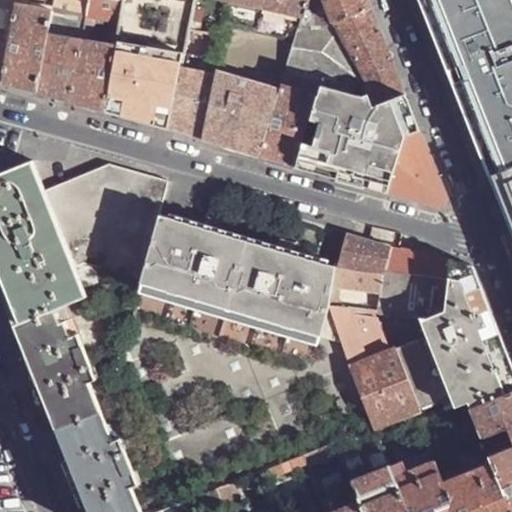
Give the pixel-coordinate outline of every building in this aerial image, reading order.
[(0,0),(0,40),(11,42),(18,4),(18,0),(0,0)] [(89,0),(87,16),(96,18),(114,20),(122,22),(124,11),(125,0),(89,0)] [(125,0),(124,11),(191,23),(194,5),(195,0),(125,0)] [(267,0),(266,8),(294,14),(304,16),(309,0),(267,0)] [(309,0),(304,16),(290,64),(324,72),(337,76),(366,77),(336,20),(335,21),(326,0),(309,0)] [(371,7),(367,0),(326,0),(335,21),(336,20),(371,7)] [(511,3),(510,0),(421,0),(458,91),(491,175),(511,166),(511,35),(501,8),(511,3)] [(511,3),(501,8),(511,35),(511,3)] [(24,89),(38,93),(48,35),(53,10),(18,4),(11,42),(4,83),(24,89)] [(191,23),(190,29),(199,30),(204,6),(194,5),(191,23)] [(375,103),(405,94),(394,66),(371,7),(336,20),(366,77),(369,83),(366,84),(370,92),(375,103)] [(53,10),(48,35),(82,41),(84,32),(87,16),(53,10)] [(184,60),(190,29),(191,23),(124,11),(122,22),(118,47),(117,49),(184,60)] [(93,33),(96,18),(87,16),(84,32),(93,33)] [(122,22),(114,20),(109,46),(118,47),(122,22)] [(216,68),(222,35),(199,30),(190,29),(184,60),(182,68),(183,69),(214,75),(216,68)] [(72,102),(82,41),(48,35),(38,93),(53,97),(72,102)] [(11,42),(0,40),(0,82),(4,83),(11,42)] [(93,108),(107,112),(113,71),(117,49),(118,47),(109,46),(82,41),(72,102),(93,108)] [(182,68),(184,60),(117,49),(113,71),(122,73),(179,83),(182,68)] [(317,96),(324,72),(290,64),(283,86),(317,96)] [(189,134),(201,137),(211,93),(214,75),(183,69),(182,68),(179,83),(171,129),(189,134)] [(261,155),(275,111),(283,87),(216,68),(214,75),(211,93),(201,137),(228,145),(261,155)] [(113,71),(107,112),(135,119),(171,129),(179,83),(122,73),(113,71)] [(322,83),(299,165),(348,180),(390,192),(406,136),(419,131),(411,109),(405,112),(400,100),(406,97),(405,94),(375,103),(370,92),(365,95),(322,83)] [(261,155),(295,165),(317,96),(283,86),(283,87),(275,111),(261,155)] [(411,109),(406,97),(400,100),(405,112),(411,109)] [(414,199),(444,207),(448,202),(419,131),(406,136),(390,192),(414,199)] [(0,174),(0,266),(4,276),(0,277),(0,283),(17,326),(56,310),(61,308),(89,297),(78,268),(47,191),(34,161),(0,174)] [(47,191),(78,268),(91,262),(144,277),(161,215),(170,180),(112,164),(47,191)] [(511,166),(491,175),(511,230),(511,166)] [(144,277),(142,281),(322,333),(330,306),(334,265),(335,264),(161,215),(144,277)] [(371,239),(347,232),(344,241),(337,264),(335,264),(334,265),(330,306),(349,309),(377,312),(379,313),(380,311),(390,244),(371,239)] [(444,311),(450,259),(434,255),(390,244),(380,311),(398,314),(407,315),(420,317),(426,318),(444,311)] [(450,259),(444,311),(426,318),(420,317),(428,337),(451,396),(456,407),(458,406),(468,402),(471,408),(511,392),(511,364),(473,264),(450,259)] [(142,281),(140,289),(320,340),(322,333),(142,281)] [(351,365),(330,306),(322,333),(320,340),(140,289),(120,365),(176,505),(216,490),(230,484),(259,472),(303,455),(318,448),(337,439),(374,424),(351,365)] [(351,365),(367,359),(351,315),(349,309),(330,306),(351,365)] [(61,308),(56,310),(62,323),(66,321),(61,308)] [(349,309),(351,315),(375,318),(377,312),(349,309)] [(59,430),(103,412),(91,383),(86,372),(82,360),(78,348),(73,337),(66,321),(62,323),(56,310),(17,326),(59,430)] [(367,359),(389,351),(377,318),(375,318),(351,315),(367,359)] [(79,334),(73,337),(78,348),(84,346),(79,334)] [(396,349),(419,408),(442,400),(451,396),(428,337),(396,349)] [(84,346),(78,348),(82,360),(88,358),(84,346)] [(419,408),(396,349),(395,348),(389,351),(367,359),(351,365),(374,424),(375,426),(419,408)] [(88,358),(82,360),(86,372),(94,369),(88,358)] [(94,369),(86,372),(91,383),(98,380),(94,369)] [(511,392),(471,408),(474,415),(482,436),(507,427),(510,435),(511,435),(511,392)] [(445,411),(456,407),(451,396),(442,400),(445,411)] [(468,402),(458,406),(463,418),(474,415),(471,408),(468,402)] [(103,412),(59,430),(91,511),(142,511),(133,489),(129,477),(124,465),(119,453),(115,442),(103,412)] [(122,439),(115,442),(119,453),(126,451),(122,439)] [(511,446),(490,455),(493,462),(511,508),(511,446)] [(318,448),(303,455),(306,465),(323,459),(318,448)] [(126,451),(119,453),(124,465),(131,462),(126,451)] [(259,472),(263,481),(306,465),(303,455),(259,472)] [(455,511),(443,482),(434,461),(408,471),(403,460),(390,465),(409,511),(455,511)] [(131,462),(124,465),(129,477),(136,474),(131,462)] [(511,511),(511,508),(493,462),(443,482),(455,511),(511,511)] [(409,511),(390,465),(354,480),(362,501),(366,511),(409,511)] [(136,474),(129,477),(133,489),(140,486),(136,474)] [(230,484),(216,490),(220,501),(222,506),(236,500),(230,484)] [(175,506),(177,511),(194,511),(220,501),(216,490),(176,505),(175,506)] [(366,511),(362,501),(334,511),(366,511)]
